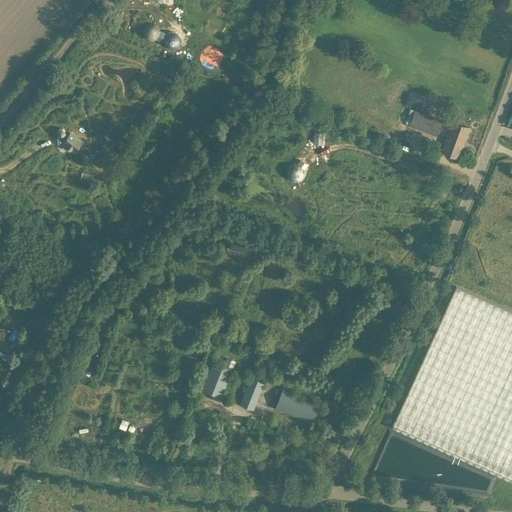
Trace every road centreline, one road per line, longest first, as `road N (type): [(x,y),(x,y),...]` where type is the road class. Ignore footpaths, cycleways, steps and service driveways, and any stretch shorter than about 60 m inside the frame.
road 1 (unclassified): [(320,490),(426,292),(511,86)]
road 2 (track): [(310,502),(0,458)]
road 3 (track): [(109,0),(0,132)]
road 4 (unclassified): [(464,511),(320,490)]
